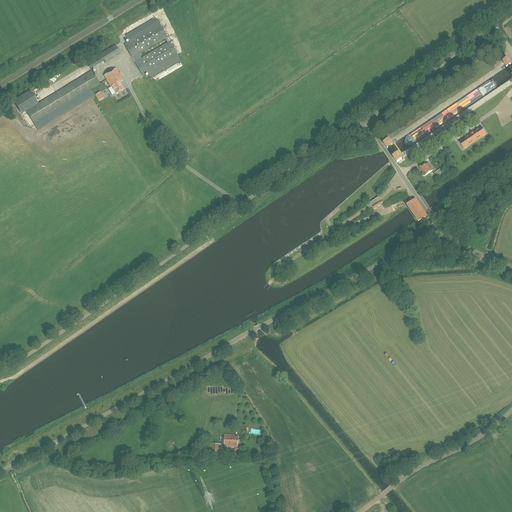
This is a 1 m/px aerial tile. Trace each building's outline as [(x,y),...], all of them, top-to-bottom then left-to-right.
[(160,24),(124,44),(135,62),(142,58),(139,54),(168,37),(160,24)] [(142,58),(135,62),(142,76),(178,55),(170,42),(142,58)] [(105,63),(120,53),(115,45),(100,54),(105,63)] [(89,67),(101,59),(99,55),(86,62),(89,67)] [(508,58),(502,63),(505,68),(511,63),(508,58)] [(122,84),(121,85),(120,82),(123,81),(116,69),(104,76),(111,88),(112,88),(115,94),(124,89),(123,89),(124,88),(122,84)] [(92,71),(26,111),(36,127),(92,94),(90,90),(100,84),(92,71)] [(482,127),(459,142),(463,149),(486,133),(482,127)] [(389,139),(383,144),(387,150),(394,146),(389,139)] [(398,153),(392,157),(396,164),(403,159),(398,153)] [(419,167),(423,172),(422,173),(422,174),(422,175),(423,176),(424,176),(425,176),(433,171),(428,163),(423,167),(422,165),(421,165),(420,166),(419,167)] [(441,181),(446,178),(444,176),(445,175),(443,173),(441,175),(438,171),(435,173),(438,177),(439,179),(441,181)] [(427,216),(416,199),(406,205),(418,223),(427,216)] [(381,201),(373,207),(375,209),(383,204),(381,201)] [(225,434),(224,447),(238,448),(238,435),(225,434)] [(221,449),(221,444),(210,444),(210,454),(221,454),(221,449)]
